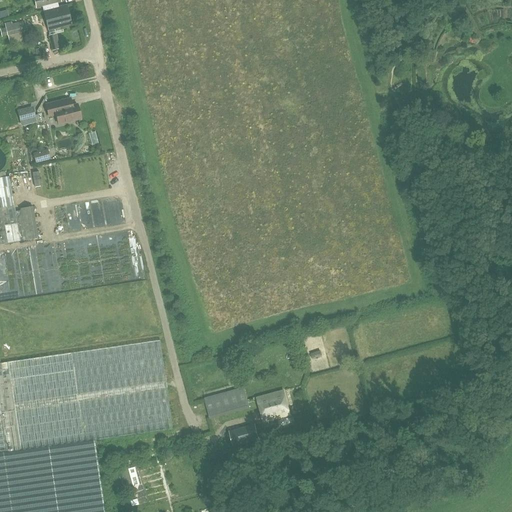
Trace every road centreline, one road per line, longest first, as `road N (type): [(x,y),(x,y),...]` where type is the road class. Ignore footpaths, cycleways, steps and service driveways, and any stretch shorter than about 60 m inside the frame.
road 1 (track): [(205,464),(90,47)]
road 2 (residential): [(0,73),(90,47),(86,0)]
